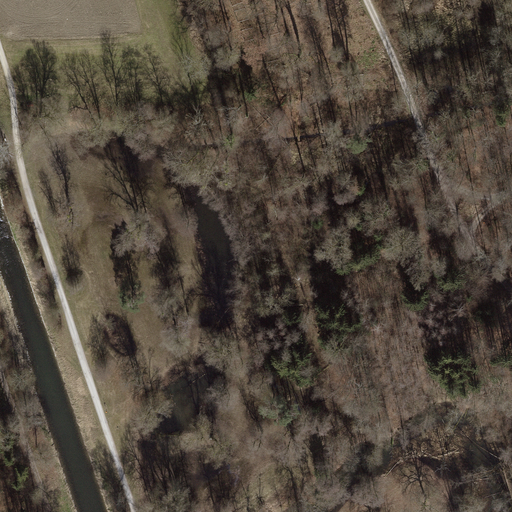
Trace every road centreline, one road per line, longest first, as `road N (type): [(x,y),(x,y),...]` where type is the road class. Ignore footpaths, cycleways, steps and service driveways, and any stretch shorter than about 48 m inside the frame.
road 1 (track): [(0,50),(25,184),(134,511)]
road 2 (track): [(366,0),(460,223),(511,290)]
road 3 (track): [(239,320),(295,288),(460,223)]
road 4 (track): [(11,91),(177,86)]
road 5 (track): [(0,366),(49,511)]
